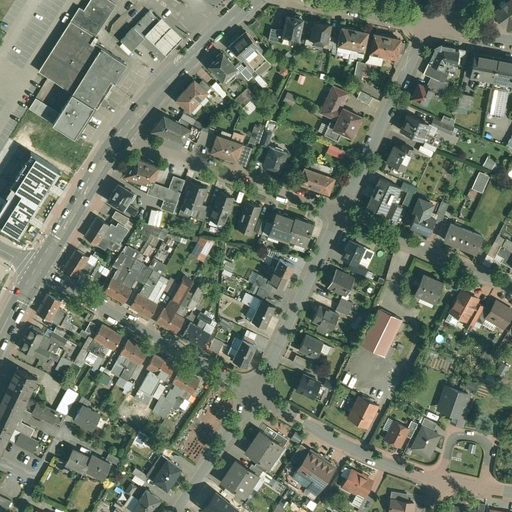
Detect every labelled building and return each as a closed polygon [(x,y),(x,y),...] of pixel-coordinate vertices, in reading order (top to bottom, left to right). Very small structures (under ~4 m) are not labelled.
[(90,0),(84,10),(79,7),(39,71),(72,93),(93,106),(110,80),(115,83),(127,64),(94,43),(98,38),(95,36),(116,4),(109,0),(90,0)] [(511,0),(509,0),(506,3),(504,1),(502,2),(501,1),(501,3),(499,4),(501,6),(493,12),(502,24),(504,22),(508,28),(511,28),(511,0)] [(149,11),(127,35),(138,45),(144,38),(144,37),(145,35),(159,20),(158,19),(149,11)] [(296,15),(293,17),(287,16),(283,31),(282,40),(283,40),(290,42),(291,35),(298,37),(298,39),(299,39),(303,19),(301,19),(301,17),(296,15)] [(159,20),(145,35),(166,55),(183,37),(160,16),(158,19),(159,20)] [(322,21),(318,20),(315,21),(313,21),(310,38),(315,39),(314,45),(323,46),(324,41),(328,42),(331,25),(323,23),(322,21)] [(350,27),(348,28),(342,27),(338,47),(337,50),(338,50),(350,53),(350,50),(355,28),(350,27)] [(283,31),(271,28),(269,39),(283,42),(283,40),(282,40),(283,31)] [(367,32),(361,31),(360,29),(355,28),(350,50),(353,50),(353,48),(358,49),(358,52),(363,53),(367,32)] [(260,48),(247,32),(231,46),(241,59),(243,57),(255,70),(267,60),(258,50),(260,48)] [(379,35),(375,34),(371,52),(382,55),(381,59),(383,59),(388,35),(382,34),(379,35)] [(138,45),(127,35),(120,42),(131,52),(138,45)] [(394,36),(388,35),(383,59),(385,59),(385,56),(391,57),(391,58),(396,59),(396,58),(397,58),(397,55),(397,54),(397,53),(400,43),(400,39),(395,38),(394,36)] [(405,44),(400,43),(397,53),(403,54),(405,44)] [(442,44),(441,45),(440,44),(434,48),(435,49),(434,50),(428,63),(443,71),(441,74),(445,75),(446,71),(453,73),(455,64),(458,48),(442,44)] [(464,49),(458,48),(455,64),(461,65),(464,49)] [(275,56),(268,49),(264,53),(270,61),(275,56)] [(222,54),(220,54),(216,57),(216,59),(209,66),(222,80),(226,77),(229,81),(236,75),(233,71),(236,68),(223,53),(222,54)] [(497,58),(474,53),(470,74),(480,76),(493,79),(497,58)] [(511,60),(497,58),(493,79),(511,82),(511,60)] [(365,62),(359,60),(356,72),(362,73),(365,62)] [(443,71),(428,63),(423,73),(430,77),(438,81),(439,80),(441,74),(443,71)] [(266,82),(259,75),(255,79),(262,86),(266,82)] [(493,79),(480,76),(478,84),(492,87),(493,79)] [(439,80),(438,81),(430,77),(428,82),(445,90),(448,84),(439,80)] [(201,85),(194,79),(186,89),(199,101),(207,90),(201,85)] [(511,82),(493,79),(492,87),(487,111),(502,114),(507,89),(511,90),(511,82)] [(210,87),(204,81),(201,85),(207,90),(210,87)] [(432,90),(418,84),(412,97),(426,103),(432,90)] [(349,93),(333,85),(320,112),(336,120),(342,108),(341,108),(345,99),(345,100),(349,93)] [(199,101),(186,89),(178,98),(190,110),(199,101)] [(243,92),(234,100),(242,109),(251,100),(243,92)] [(294,106),(298,96),(288,92),(284,102),(294,106)] [(372,97),(361,92),(357,98),(368,104),(372,97)] [(60,113),(53,123),(74,137),(86,118),(89,120),(92,116),(89,114),(93,106),(72,93),(60,113)] [(472,95),(460,93),(458,106),(469,108),(472,95)] [(60,113),(36,98),(29,108),(53,123),(60,113)] [(361,116),(342,108),(336,120),(335,123),(329,121),(328,124),(327,123),(326,125),(327,125),(323,133),(332,138),(347,145),(361,116)] [(429,124),(409,114),(401,130),(430,144),(434,136),(425,132),(429,124)] [(190,129),(164,115),(152,130),(184,142),(188,134),(191,129),(190,129)] [(453,127),(433,118),(430,124),(450,133),(453,127)] [(201,130),(192,125),(190,129),(191,129),(188,134),(193,136),(191,139),(197,142),(201,130)] [(212,134),(201,130),(197,142),(207,146),(212,134)] [(332,138),(323,133),(318,130),(315,137),(330,143),(332,138)] [(265,132),(260,145),(267,147),(271,134),(265,132)] [(229,139),(217,135),(212,151),(224,155),(229,139)] [(251,147),(229,139),(224,155),(245,163),(251,147)] [(331,144),(327,152),(343,159),(347,151),(331,144)] [(401,149),(394,145),(387,161),(403,169),(412,149),(403,145),(401,149)] [(286,154),(270,149),(264,166),(280,171),(286,154)] [(23,231),(60,172),(28,152),(7,186),(10,188),(4,196),(0,193),(0,226),(16,236),(20,229),(23,231)] [(484,165),(492,170),(497,161),(488,157),(484,165)] [(158,167),(138,159),(133,160),(125,173),(125,177),(127,176),(151,185),(158,167)] [(309,170),(304,168),(299,183),(307,185),(306,186),(313,189),(319,170),(310,167),(309,170)] [(329,174),(319,170),(313,189),(320,191),(321,190),(328,193),(333,178),(328,176),(329,174)] [(484,193),(491,176),(480,171),(473,188),(484,193)] [(173,176),(169,188),(155,183),(153,188),(150,187),(147,193),(164,200),(176,204),(185,180),(173,176)] [(380,177),(367,205),(395,218),(401,205),(393,201),(400,186),(380,177)] [(417,187),(403,181),(401,187),(407,190),(414,194),(417,187)] [(135,194),(119,183),(109,201),(123,209),(123,208),(134,215),(137,209),(130,204),(135,194)] [(208,189),(192,183),(184,204),(200,210),(208,189)] [(414,194),(407,190),(401,202),(409,205),(414,194)] [(233,197),(219,192),(214,207),(210,218),(211,219),(212,216),(225,220),(233,197)] [(428,203),(418,199),(413,212),(415,213),(410,226),(429,234),(434,222),(435,219),(434,218),(427,215),(429,211),(426,210),(428,203)] [(176,204),(164,200),(161,208),(173,213),(176,204)] [(261,207),(247,202),(238,226),(252,231),(261,207)] [(441,202),(434,218),(435,219),(434,222),(440,225),(448,204),(441,202)] [(208,207),(203,205),(198,217),(204,219),(205,217),(208,207)] [(214,207),(209,205),(208,207),(205,217),(210,218),(214,207)] [(151,209),(148,223),(155,224),(159,210),(151,209)] [(129,218),(117,212),(114,217),(125,224),(129,218)] [(272,223),(269,232),(280,236),(279,238),(286,241),(286,239),(293,219),(276,212),(272,223)] [(116,228),(97,216),(91,225),(103,233),(110,238),(114,240),(117,242),(120,239),(121,239),(127,230),(119,224),(116,228)] [(313,224),(294,217),(293,219),(286,239),(305,246),(313,224)] [(265,220),(259,218),(254,232),(260,234),(265,220)] [(224,223),(211,219),(209,223),(222,227),(224,223)] [(272,223),(267,221),(263,230),(269,232),(272,223)] [(483,236),(452,223),(445,240),(476,252),(483,236)] [(103,233),(91,225),(85,235),(98,243),(102,236),(103,233)] [(215,240),(200,237),(193,250),(206,257),(215,240)] [(364,246),(351,240),(343,256),(357,262),(364,246)] [(494,242),(487,254),(494,258),(501,246),(494,242)] [(88,257),(76,249),(64,268),(77,275),(81,269),(85,262),(88,257)] [(511,251),(508,250),(502,262),(508,266),(509,264),(511,265),(511,251)] [(122,251),(114,263),(112,265),(118,268),(122,262),(126,254),(122,251)] [(124,263),(122,262),(118,268),(113,278),(112,277),(104,291),(114,296),(131,267),(135,259),(129,255),(124,263)] [(294,265),(280,259),(275,269),(289,276),(294,265)] [(100,272),(95,269),(98,263),(93,261),(91,266),(88,272),(97,277),(100,272)] [(166,266),(158,261),(153,269),(162,274),(166,266)] [(91,266),(85,262),(81,269),(87,273),(88,272),(91,266)] [(363,268),(351,262),(348,268),(360,273),(363,268)] [(149,266),(144,264),(139,272),(140,272),(136,279),(140,282),(149,266)] [(149,266),(140,282),(144,284),(139,293),(138,292),(130,306),(140,312),(158,280),(159,279),(162,274),(153,269),(149,266)] [(139,272),(131,267),(114,296),(124,302),(131,288),(130,288),(136,279),(140,272),(139,272)] [(275,269),(270,279),(269,280),(281,286),(284,287),(289,276),(275,269)] [(353,279),(336,270),(328,286),(346,295),(353,279)] [(270,279),(258,273),(253,284),(260,287),(270,291),(272,285),(280,289),(281,286),(269,280),(270,279)] [(443,283),(423,274),(415,292),(415,293),(413,298),(419,301),(421,295),(435,301),(443,283)] [(168,309),(164,307),(156,321),(166,327),(187,290),(193,281),(185,276),(173,298),(174,298),(168,309)] [(171,277),(163,290),(168,293),(175,280),(171,277)] [(158,280),(140,312),(150,317),(157,304),(154,302),(164,283),(158,280)] [(205,288),(199,285),(192,298),(198,301),(205,288)] [(270,291),(260,287),(255,297),(261,299),(263,295),(267,297),(270,291)] [(462,289),(451,309),(455,311),(454,313),(455,317),(460,319),(463,318),(466,320),(476,302),(478,298),(462,289)] [(187,290),(166,327),(176,332),(184,318),(181,316),(185,310),(184,309),(190,299),(193,293),(187,290)] [(62,301),(48,293),(43,303),(63,315),(62,318),(66,320),(70,315),(65,312),(65,311),(58,308),(62,301)] [(267,297),(263,295),(261,299),(256,309),(270,316),(275,305),(273,304),(274,301),(267,297)] [(255,297),(254,296),(249,306),(256,309),(261,299),(255,297)] [(353,304),(341,298),(338,304),(350,309),(353,304)] [(511,312),(511,309),(496,300),(490,309),(487,315),(486,317),(504,327),(511,312)] [(476,302),(466,320),(469,321),(466,326),(471,329),(476,320),(484,306),(476,302)] [(63,315),(43,303),(37,313),(51,320),(55,314),(62,318),(63,315)] [(350,309),(338,304),(335,309),(347,315),(350,309)] [(339,314),(319,305),(312,320),(331,329),(339,314)] [(484,306),(476,320),(482,324),(486,317),(487,315),(490,309),(484,306)] [(379,308),(361,344),(384,355),(389,345),(396,331),(401,321),(402,319),(379,308)] [(270,316),(256,309),(251,320),(265,326),(270,316)] [(197,326),(191,322),(183,336),(193,341),(200,328),(205,316),(200,313),(197,317),(200,318),(197,326)] [(210,333),(204,329),(206,322),(209,323),(211,319),(205,316),(200,328),(193,341),(202,346),(210,333)] [(66,320),(62,318),(59,323),(63,326),(67,320),(66,320)] [(96,324),(91,321),(85,331),(90,333),(96,324)] [(406,324),(401,321),(396,331),(401,334),(406,324)] [(87,349),(87,350),(90,351),(97,355),(100,350),(104,343),(112,330),(102,324),(87,349)] [(50,338),(44,335),(44,334),(43,331),(33,326),(30,328),(25,337),(62,356),(63,356),(66,351),(58,347),(60,344),(50,338)] [(121,335),(112,330),(104,343),(107,345),(114,349),(121,335)] [(68,339),(54,331),(53,331),(50,338),(60,344),(64,346),(68,339)] [(324,343),(307,334),(299,349),(317,358),(320,351),(327,354),(331,347),(324,344),(324,343)] [(62,356),(25,337),(20,348),(46,361),(48,357),(59,362),(62,356)] [(224,343),(214,338),(210,348),(219,353),(224,343)] [(138,345),(128,339),(121,353),(127,356),(130,358),(138,345)] [(257,345),(243,339),(238,349),(252,356),(257,345)] [(148,350),(138,345),(130,358),(126,365),(123,370),(120,376),(128,381),(138,364),(139,364),(148,350)] [(394,348),(389,345),(384,355),(389,358),(394,348)] [(83,346),(75,360),(83,364),(90,351),(87,350),(87,349),(83,346)] [(238,349),(231,346),(228,353),(234,356),(238,349)] [(252,356),(238,349),(234,356),(233,360),(247,366),(252,356)] [(103,352),(100,350),(97,355),(103,358),(106,353),(103,352)] [(149,378),(146,377),(142,384),(148,387),(150,385),(164,360),(154,354),(146,367),(153,371),(149,378)] [(103,358),(97,355),(92,365),(97,368),(103,358)] [(308,361),(297,355),(293,362),(305,367),(308,361)] [(63,356),(62,356),(59,362),(55,368),(66,374),(72,361),(63,356)] [(164,360),(150,385),(155,388),(162,376),(165,378),(173,365),(164,360)] [(505,376),(509,365),(501,361),(497,373),(505,376)] [(123,363),(120,362),(118,366),(123,370),(126,365),(123,363)] [(37,379),(17,369),(8,387),(28,397),(29,397),(37,379)] [(190,375),(180,369),(173,382),(179,386),(175,392),(179,394),(190,375)] [(144,374),(140,371),(134,381),(139,383),(144,374)] [(200,380),(190,375),(179,394),(181,396),(185,389),(192,393),(200,380)] [(320,382),(303,375),(296,389),(313,397),(320,382)] [(335,383),(326,379),(323,385),(332,389),(335,383)] [(133,384),(130,382),(128,384),(126,383),(123,388),(128,391),(133,384)] [(489,393),(489,383),(467,382),(467,392),(489,393)] [(148,387),(142,384),(139,389),(145,392),(148,387)] [(155,388),(150,385),(148,387),(145,392),(151,396),(155,388)] [(468,394),(447,386),(441,402),(447,404),(445,410),(446,413),(450,414),(453,413),(453,412),(461,415),(464,406),(468,394)] [(28,397),(8,387),(0,403),(0,420),(13,427),(24,405),(28,397)] [(78,393),(68,387),(62,399),(72,405),(78,393)] [(84,397),(79,394),(74,403),(80,406),(84,397)] [(169,395),(163,406),(170,410),(176,399),(170,396),(169,395)] [(368,401),(358,396),(348,414),(359,419),(357,422),(368,427),(379,405),(369,400),(368,401)] [(29,397),(28,397),(24,405),(33,410),(32,412),(53,421),(58,411),(56,410),(29,397)] [(90,401),(84,397),(80,406),(81,407),(83,405),(87,407),(90,401)] [(72,405),(62,399),(56,410),(58,411),(66,415),(72,405)] [(87,407),(83,405),(81,407),(75,419),(92,429),(100,414),(87,407)] [(470,408),(464,406),(461,415),(467,417),(470,408)] [(66,415),(58,411),(53,421),(61,425),(66,415)] [(461,415),(453,412),(453,413),(450,421),(464,425),(467,417),(461,415)] [(437,423),(424,417),(421,424),(434,429),(437,423)] [(0,451),(13,427),(0,420),(0,451)] [(418,423),(411,420),(408,427),(408,428),(405,435),(410,438),(418,423)] [(395,421),(385,439),(399,446),(405,435),(408,428),(408,427),(395,421)] [(439,435),(423,427),(412,448),(429,456),(439,435)] [(273,439),(260,430),(253,441),(276,456),(274,455),(281,445),(281,444),(273,439)] [(296,431),(293,439),(301,443),(304,435),(296,431)] [(288,439),(277,432),(273,439),(281,444),(281,445),(283,446),(288,439)] [(39,441),(23,433),(18,443),(33,451),(39,441)] [(276,456),(253,441),(246,451),(258,460),(267,466),(267,465),(274,455),(275,457),(276,456)] [(300,444),(290,458),(300,465),(310,450),(300,444)] [(90,457),(73,449),(67,461),(74,464),(73,466),(83,472),(85,469),(90,457)] [(317,455),(310,450),(300,465),(299,466),(315,478),(308,488),(317,493),(335,467),(322,459),(322,457),(318,455),(317,455)] [(122,459),(109,453),(106,459),(119,466),(122,459)] [(109,463),(92,454),(90,457),(85,469),(96,475),(97,473),(103,476),(109,463)] [(182,468),(168,459),(161,470),(175,479),(182,468)] [(249,468),(236,459),(229,470),(250,484),(257,474),(257,473),(249,468)] [(267,466),(258,460),(255,465),(263,470),(265,472),(269,467),(267,465),(267,466)] [(255,465),(252,463),(249,468),(257,473),(257,474),(259,475),(263,470),(255,465)] [(315,478),(299,466),(292,476),(308,488),(315,478)] [(138,468),(132,479),(143,485),(149,475),(138,468)] [(175,479),(161,470),(154,480),(168,489),(175,479)] [(250,484),(229,470),(222,481),(238,492),(243,495),(243,494),(250,484)] [(372,481),(351,470),(345,482),(351,486),(350,488),(351,491),(354,492),(358,491),(364,495),(365,495),(367,491),(372,481)] [(136,488),(132,485),(127,492),(132,495),(136,488)] [(231,501),(213,488),(210,489),(206,486),(197,499),(212,509),(210,511),(223,511),(224,511),(225,511),(240,511),(241,511),(231,501)] [(161,499),(147,490),(140,500),(154,510),(161,499)] [(367,491),(365,495),(364,495),(358,507),(367,511),(375,496),(367,491)] [(407,493),(391,491),(390,500),(391,500),(391,499),(405,502),(407,493)] [(243,495),(238,492),(234,498),(244,506),(249,498),(243,494),(243,495)] [(11,501),(0,495),(0,508),(6,511),(11,501)] [(274,511),(283,511),(289,501),(282,498),(274,511)] [(405,502),(391,499),(391,500),(390,509),(396,510),(395,511),(412,511),(414,503),(405,502)] [(152,511),(154,510),(140,500),(133,511),(135,511),(152,511)] [(483,511),(485,503),(479,502),(477,511),(478,511),(477,511),(483,511)]
